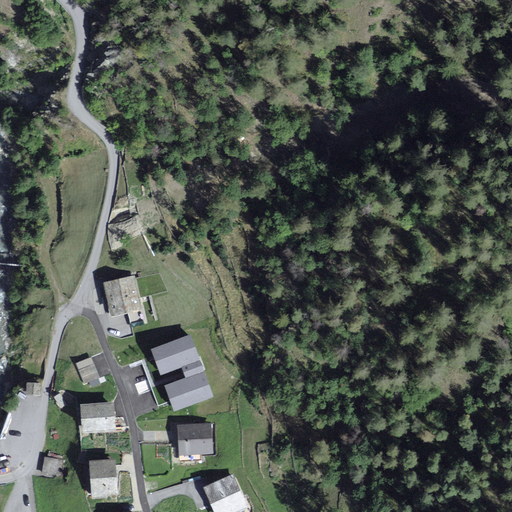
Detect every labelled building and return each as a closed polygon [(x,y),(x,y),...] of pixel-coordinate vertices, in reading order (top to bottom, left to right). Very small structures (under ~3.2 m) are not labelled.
[(134,276),(102,284),(110,317),(128,313),(131,325),(145,322),(134,276)] [(190,334),(151,349),(162,375),(181,367),(185,378),(165,386),(176,413),(215,398),(190,334)] [(84,385),(101,380),(93,354),(76,360),(84,385)] [(60,394),(54,397),(61,407),(66,404),(60,394)] [(114,428),(113,403),(80,405),(81,430),(114,428)] [(214,425),(174,428),(177,453),(216,449),(214,425)] [(45,455),(43,472),(62,474),(64,457),(45,455)] [(112,459),(91,461),(95,495),(115,494),(112,459)] [(235,477),(205,489),(214,511),(231,511),(247,506),(235,477)]
